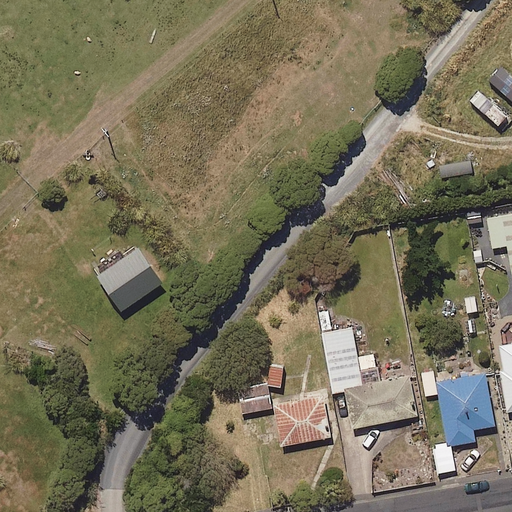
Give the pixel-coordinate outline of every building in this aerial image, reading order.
[(511,54),(511,32),(499,50),(509,58),(511,54)] [(496,73),(487,63),(460,88),(469,98),(496,73)] [(511,214),(489,218),(495,248),(509,246),(511,261),(511,214)] [(164,285),(139,248),(99,275),(123,312),(164,285)] [(319,312),(323,333),(335,331),(330,309),(319,312)] [(336,394),(347,393),(354,432),(419,421),(411,375),(363,383),(354,329),(325,334),(336,394)] [(511,412),(511,345),(502,347),(506,370),(502,371),(509,413),(511,412)] [(284,367),(272,366),(271,387),(283,388),(284,367)] [(326,371),(303,374),(306,392),(329,389),(326,371)] [(496,427),(487,374),(438,382),(449,447),(477,442),(475,430),(496,427)] [(270,385),(240,390),(243,414),(274,409),(270,385)] [(332,438),(325,397),(276,405),(283,446),(332,438)]
